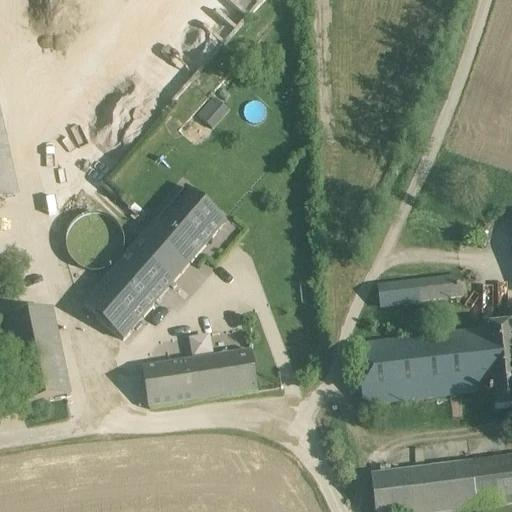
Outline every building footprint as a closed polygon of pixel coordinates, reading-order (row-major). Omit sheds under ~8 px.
[(211,130),(217,124),(227,112),(213,100),(197,118),(211,130)] [(155,226),(195,261),(227,225),(187,190),(155,226)] [(113,267),(116,263),(117,263),(120,259),(122,254),(123,248),(123,243),(123,237),(121,232),(118,227),(114,223),(108,219),(103,217),(97,215),(92,215),(88,216),(83,218),(78,220),(75,223),(71,227),(68,232),(66,238),(66,243),(66,250),(68,255),(71,261),(75,266),(79,269),(85,272),(90,273),(97,273),(102,272),(108,270),(113,267)] [(155,226),(104,285),(84,308),(124,343),(195,261),(155,226)] [(383,309),(435,303),(463,300),(461,280),(381,290),(383,309)] [(3,322),(17,390),(21,409),(70,398),(52,311),(3,322)] [(511,327),(485,331),(494,411),(495,413),(511,410),(511,327)] [(485,333),(469,335),(357,347),(363,406),(492,392),(485,333)] [(252,355),(209,361),(188,364),(194,403),(258,393),(252,355)] [(143,370),(145,382),(149,409),(194,403),(188,363),(143,370)] [(511,459),(488,462),(472,465),(478,511),(511,507),(511,459)] [(472,465),(463,466),(372,477),(376,511),(473,511),(478,511),(472,465)]
